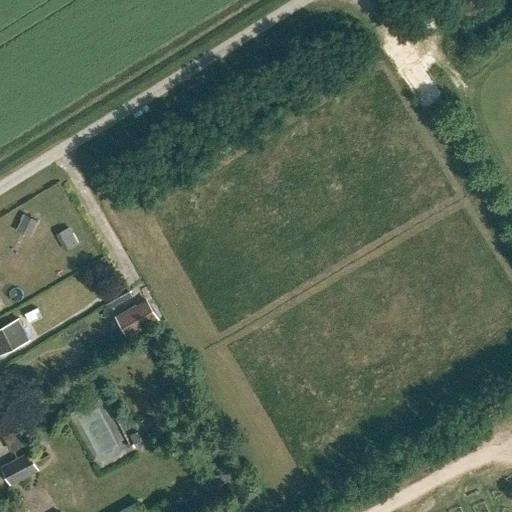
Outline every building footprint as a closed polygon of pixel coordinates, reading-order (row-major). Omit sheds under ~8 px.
[(14,229),(28,235),(36,218),(22,212),(14,229)] [(56,234),(65,250),(78,243),(69,226),(56,234)] [(160,321),(147,298),(117,315),(130,338),(160,321)] [(2,466),(12,485),(40,469),(29,450),(2,466)] [(122,511),(161,511),(155,499),(141,507),(139,503),(122,511)]
